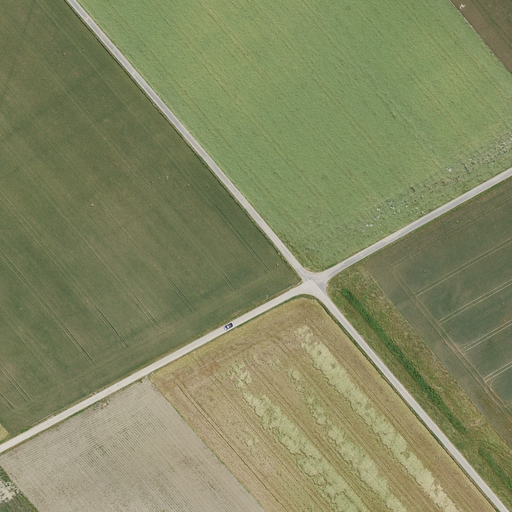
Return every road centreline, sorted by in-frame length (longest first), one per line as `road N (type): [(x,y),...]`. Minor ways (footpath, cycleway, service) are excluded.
road 1 (track): [(507,511),(74,0)]
road 2 (track): [(0,449),(511,171)]
